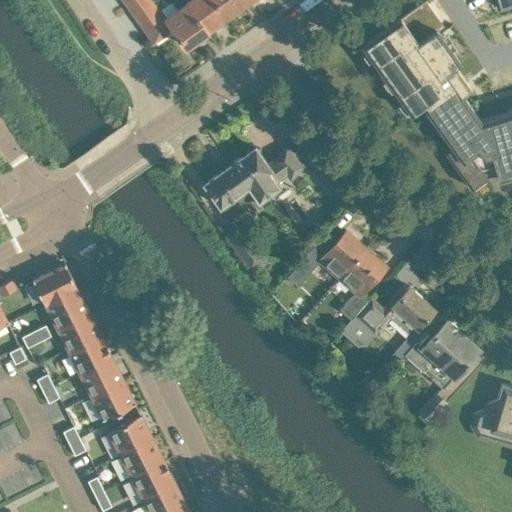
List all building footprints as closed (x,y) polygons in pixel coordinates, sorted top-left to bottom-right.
[(122,0),(130,10),(143,0),(122,0)] [(138,21),(158,6),(153,0),(143,0),(130,10),(138,21)] [(185,46),(206,31),(183,0),(172,0),(177,8),(165,17),(144,31),(153,43),(173,29),(185,46)] [(227,16),(215,0),(183,0),(206,31),(227,16)] [(215,0),(227,16),(247,1),(246,0),(215,0)] [(144,31),(165,17),(158,6),(138,21),(144,31)] [(400,17),(363,44),(412,112),(425,103),(428,106),(425,108),(453,146),(446,151),(472,187),(486,177),(483,167),(494,163),(498,178),(511,174),(511,75),(492,81),(471,87),(458,69),(455,65),(460,61),(436,28),(423,37),(417,30),(413,29),(411,31),(400,17)] [(255,146),(231,164),(258,202),(280,186),(276,181),(286,174),(290,178),(304,164),(286,146),(273,160),(268,164),(255,146)] [(204,183),(229,218),(245,207),(240,200),(243,199),(252,211),(261,205),(258,202),(231,164),(204,183)] [(227,234),(252,267),(264,258),(240,224),(227,234)] [(338,277),(365,246),(346,229),(319,259),(309,250),(289,273),(300,282),(320,261),(338,277)] [(352,318),(367,299),(359,293),(385,264),(365,246),(338,277),(355,292),(340,308),(352,318)] [(52,298),(77,286),(65,262),(64,262),(40,274),(33,278),(32,278),(37,287),(44,302),(52,298)] [(16,287),(12,279),(12,278),(0,284),(0,291),(2,295),(16,287)] [(405,354),(416,340),(424,331),(418,326),(434,308),(409,285),(407,287),(404,284),(383,307),(370,296),(367,299),(352,318),(343,328),(341,326),(336,331),(341,337),(344,333),(358,344),(366,344),(391,316),(410,333),(392,354),(399,360),(405,354)] [(64,322),(88,309),(77,286),(52,298),(44,302),(56,325),(64,322)] [(76,345),(100,332),(88,309),(64,322),(56,325),(67,348),(76,345)] [(447,384),(466,362),(479,347),(446,318),(422,345),(416,340),(405,354),(424,370),(428,367),(434,372),(431,376),(443,387),(447,384)] [(39,340),(51,334),(45,324),(34,330),(39,340)] [(27,346),(39,340),(34,330),(22,335),(25,343),(27,346)] [(87,368),(112,355),(100,332),(76,345),(67,348),(79,372),(87,368)] [(26,357),(20,346),(20,345),(9,351),(15,363),(15,362),(25,357),(26,357)] [(91,395),(123,378),(112,355),(87,368),(79,372),(91,395)] [(43,390),(53,384),(47,372),(47,373),(37,378),(43,390)] [(103,418),(135,402),(123,378),(91,395),(103,418)] [(59,396),(53,384),(43,390),(48,401),(59,396)] [(511,386),(503,384),(496,406),(488,403),(487,409),(486,409),(478,414),(475,424),(479,432),(511,441),(511,386)] [(431,422),(448,404),(435,392),(418,410),(431,422)] [(120,453),(153,437),(140,413),(116,425),(108,429),(114,442),(120,453)] [(69,442),(79,437),(74,425),(73,425),(63,430),(69,442)] [(85,449),(85,448),(79,437),(69,442),(75,454),(85,449)] [(139,472),(164,460),(153,437),(120,453),(131,476),(139,472)] [(151,495),(176,483),(164,460),(139,472),(131,476),(143,499),(151,495)] [(104,490),(97,475),(88,480),(95,495),(104,490)] [(175,511),(187,506),(176,483),(151,495),(143,499),(149,511),(175,511)] [(102,509),(111,505),(104,490),(95,495),(102,509)]
